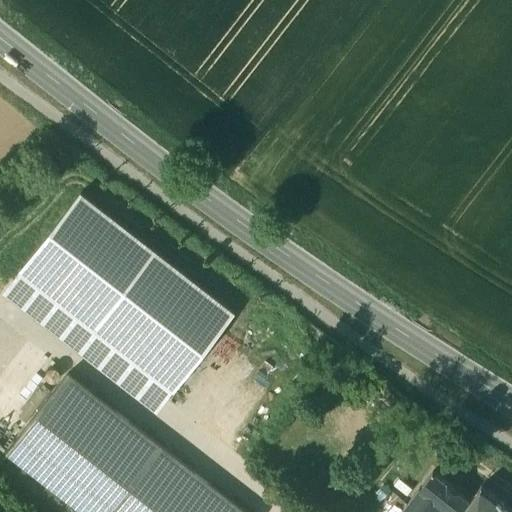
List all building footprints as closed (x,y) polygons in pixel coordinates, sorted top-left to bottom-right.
[(234,312),(80,192),(20,269),(174,389),(234,312)] [(245,511),(68,373),(6,452),(83,511),(245,511)] [(459,511),(470,500),(433,471),(420,488),(440,504),(450,511),(459,511)] [(511,511),(511,509),(481,485),(470,500),(459,511),(511,511)] [(420,488),(401,511),(434,511),(440,504),(420,488)]
